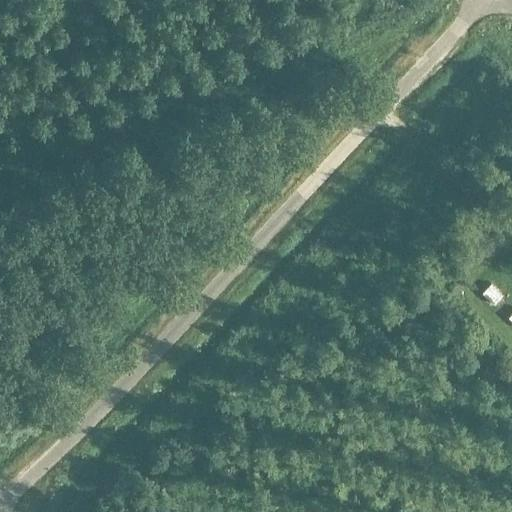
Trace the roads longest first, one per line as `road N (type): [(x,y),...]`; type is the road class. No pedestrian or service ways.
road 1 (unclassified): [(0,504),(483,0)]
road 2 (track): [(0,167),(356,16),(362,0)]
